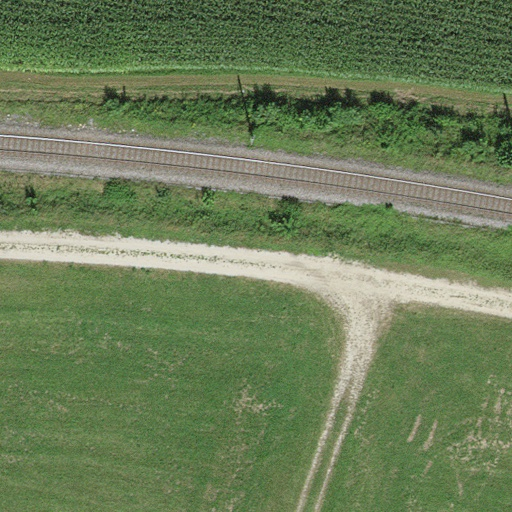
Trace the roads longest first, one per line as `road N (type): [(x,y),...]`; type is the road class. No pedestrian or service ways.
road 1 (track): [(0,250),(198,267),(511,312)]
road 2 (track): [(307,511),(365,289)]
